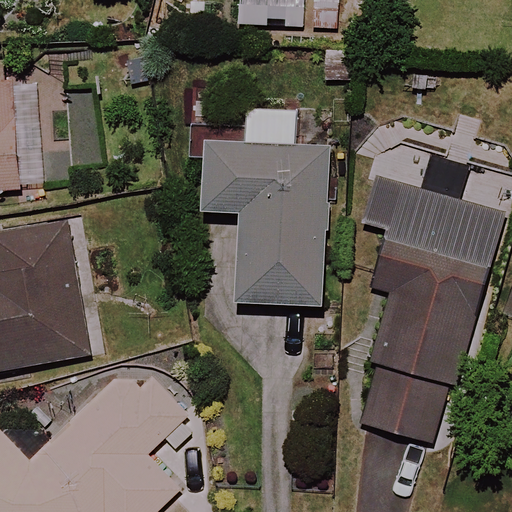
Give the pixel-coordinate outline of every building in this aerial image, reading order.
[(7,79),(0,79),(0,192),(15,191),(7,79)] [(295,113),(246,111),(244,146),(210,145),(207,214),(241,216),(237,305),(319,309),(326,152),(294,150),(295,113)] [(501,215),(376,181),(363,230),(383,235),(368,289),(388,295),(368,368),(375,370),(360,424),(438,446),(501,215)] [(0,372),(87,356),(63,224),(0,236),(0,372)] [(511,332),(496,378),(511,383),(511,332)] [(0,511),(153,511),(180,486),(149,455),(187,416),(150,379),(136,393),(117,373),(33,460),(2,433),(0,432),(0,511)]
